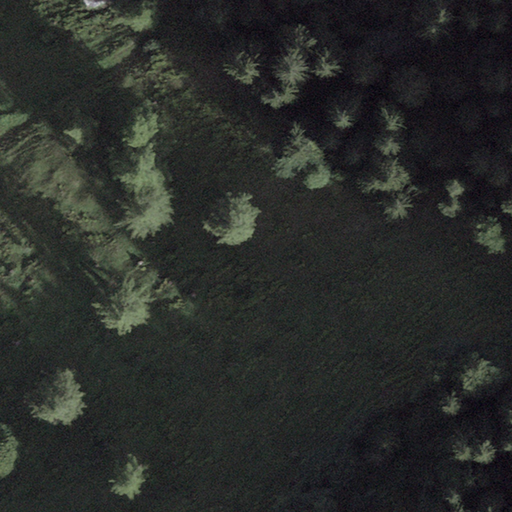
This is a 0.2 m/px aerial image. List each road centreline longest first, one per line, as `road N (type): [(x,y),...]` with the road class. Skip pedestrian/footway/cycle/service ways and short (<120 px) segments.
road 1 (track): [(511,352),(337,511)]
road 2 (track): [(0,135),(112,58),(160,16),(160,0)]
